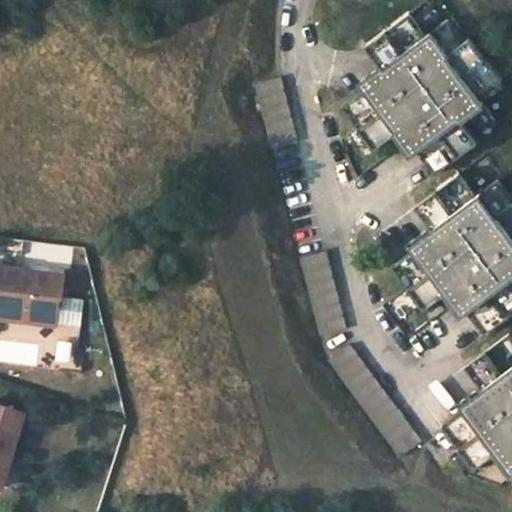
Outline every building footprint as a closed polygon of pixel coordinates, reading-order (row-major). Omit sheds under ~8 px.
[(410,13),(366,46),(383,69),(370,78),(361,85),(364,89),(341,105),(374,150),(396,133),(412,156),(417,153),(433,174),(476,141),(471,133),(493,117),(475,93),(497,77),(469,38),(466,41),(449,18),(427,35),(410,13)] [(280,77),(254,84),(271,150),(298,142),(280,77)] [(459,174),(416,207),(431,228),(419,238),(409,245),(412,250),(390,266),(423,310),(446,293),(463,316),(467,313),(483,335),(511,312),(511,197),(499,179),(476,196),(459,174)] [(326,250),(299,258),(318,336),(346,329),(326,250)] [(0,317),(16,319),(17,315),(55,320),(53,337),(72,340),(76,298),(61,296),(63,273),(23,268),(23,266),(0,263),(0,317)] [(511,335),(510,333),(466,367),(482,389),(469,398),(460,405),(464,411),(442,427),(473,469),(495,452),(511,475),(511,335)] [(349,343),(327,360),(399,458),(421,440),(349,343)] [(0,487),(1,487),(24,412),(0,405),(0,487)]
